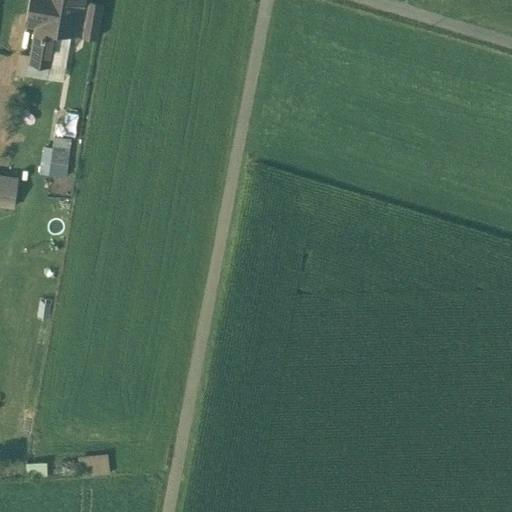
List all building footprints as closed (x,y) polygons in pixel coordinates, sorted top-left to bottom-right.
[(86,22),(89,0),(39,0),(40,1),(36,0),(31,0),(27,23),(36,24),(36,22),(56,25),(57,17),(86,22)] [(94,0),(89,0),(86,22),(83,33),(97,37),(104,1),(94,0)] [(36,22),(36,24),(28,61),(50,64),(56,25),(36,22)] [(53,143),(43,141),(39,170),(66,174),(72,134),(54,132),(53,143)] [(0,203),(12,206),(19,174),(0,169),(0,203)] [(109,449),(79,451),(80,472),(110,470),(109,449)] [(46,457),(27,458),(28,473),(47,472),(46,457)]
